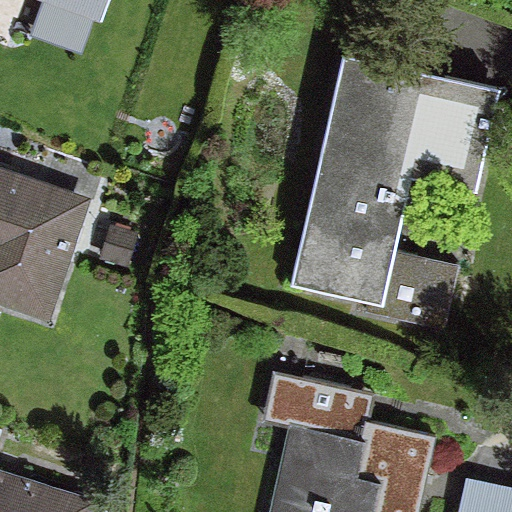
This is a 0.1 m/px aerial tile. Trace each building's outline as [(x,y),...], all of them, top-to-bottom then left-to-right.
[(103,0),(0,0),(0,47),(8,50),(24,0),(54,0),(98,15),(103,0)] [(494,86),(385,61),(338,51),(286,283),(363,300),(361,310),(439,328),(454,264),(377,246),(391,186),(459,202),(468,162),(476,164),(494,86)] [(0,260),(3,262),(0,270),(0,297),(40,311),(74,211),(11,190),(15,180),(0,175),(0,260)] [(339,415),(346,387),(297,376),(267,511),(413,511),(430,436),(339,415)] [(78,511),(81,505),(0,478),(0,511),(78,511)]
